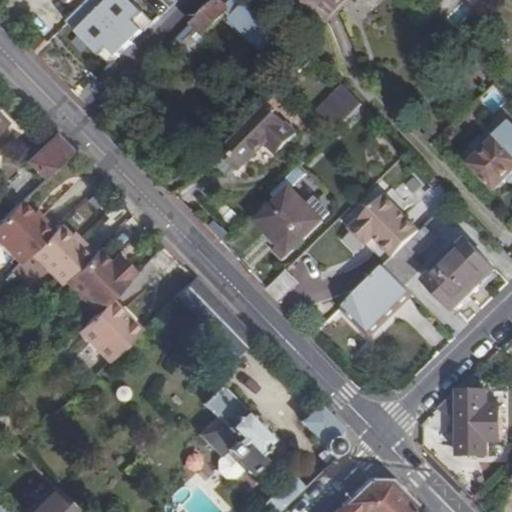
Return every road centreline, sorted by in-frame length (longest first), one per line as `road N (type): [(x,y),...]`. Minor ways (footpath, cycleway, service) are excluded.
road 1 (residential): [(275,325),(0,46)]
road 2 (residential): [(392,436),(511,315)]
road 3 (residential): [(275,325),(295,359),(379,449)]
road 4 (residential): [(392,436),(275,325)]
